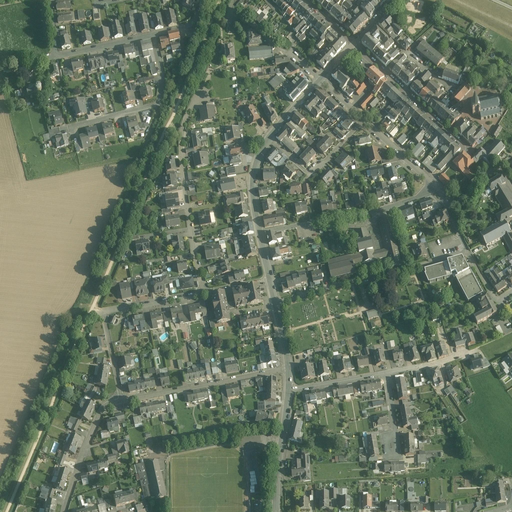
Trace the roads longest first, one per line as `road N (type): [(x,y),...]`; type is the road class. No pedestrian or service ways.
road 1 (residential): [(200,92),(180,141),(206,293)]
road 2 (residential): [(468,251),(273,302)]
road 3 (residential): [(432,184),(369,213),(260,232)]
road 4 (residential): [(287,367),(121,399)]
road 5 (residential): [(69,128),(159,101),(152,34)]
road 6 (residential): [(152,34),(63,54),(54,50),(49,0)]
road 7 (residential): [(267,138),(310,176),(363,119)]
road 8 (residential): [(384,373),(442,362),(511,333)]
road 9 (residential): [(121,399),(105,405),(63,511)]
road 10 (tertiary): [(287,391),(276,511)]
